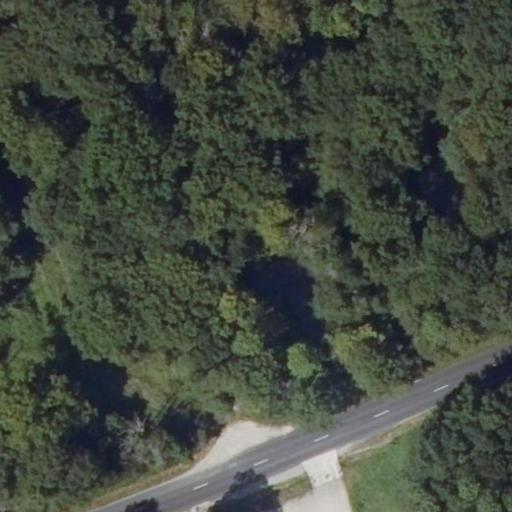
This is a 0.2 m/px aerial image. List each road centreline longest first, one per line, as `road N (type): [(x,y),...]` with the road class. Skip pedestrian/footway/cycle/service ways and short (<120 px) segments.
road 1 (secondary): [(135,511),(511,363)]
road 2 (track): [(270,462),(0,369)]
road 3 (track): [(0,148),(92,400)]
